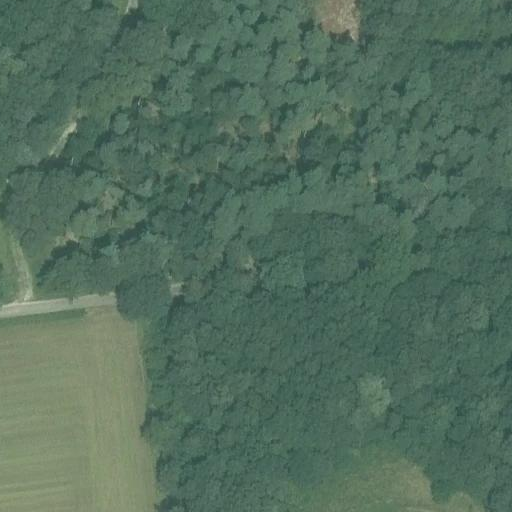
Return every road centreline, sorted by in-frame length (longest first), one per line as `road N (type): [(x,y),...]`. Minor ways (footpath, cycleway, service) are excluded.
road 1 (track): [(0,312),(511,247)]
road 2 (track): [(16,310),(25,285),(12,232),(35,181)]
